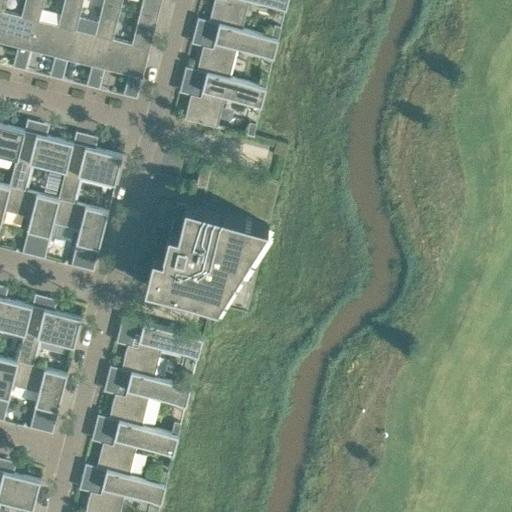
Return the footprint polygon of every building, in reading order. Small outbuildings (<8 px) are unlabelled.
[(39,19),(44,0),(25,0),(21,14),(2,9),(0,16),(0,40),(31,48),(39,19)] [(76,28),(83,0),(64,0),(58,24),(39,19),(31,48),(68,58),(76,28)] [(113,37),(122,0),(103,0),(95,33),(76,28),(68,58),(105,67),(113,37)] [(142,77),(161,0),(142,0),(132,42),(113,37),(105,67),(142,77)] [(288,0),(214,0),(209,20),(219,23),(219,22),(242,28),(242,27),(249,0),(261,0),(287,6),(288,0)] [(279,36),(272,34),(242,27),(242,28),(219,22),(219,23),(213,47),(203,44),(197,69),(207,71),(230,76),(238,46),(274,55),(279,36)] [(275,23),(272,34),(279,36),(282,25),(275,23)] [(267,85),(266,85),(259,83),(230,76),(207,71),(201,96),(191,93),(185,118),(217,126),(225,95),(262,104),(267,85)] [(262,72),(259,83),(266,85),(269,74),(262,72)] [(250,121),(247,132),(254,134),(257,122),(250,121)] [(22,138),(23,139),(25,129),(0,122),(0,152),(16,157),(17,157),(22,138)] [(32,161),(65,169),(66,170),(71,151),(72,151),(74,141),(46,134),(44,144),(23,139),(22,138),(17,157),(16,157),(9,184),(10,184),(25,188),(32,161)] [(81,173),(116,182),(123,153),(95,146),(93,156),(72,151),(71,151),(66,170),(65,169),(58,196),(60,197),(74,200),(81,173)] [(154,251),(146,284),(159,287),(201,298),(205,299),(211,300),(213,301),(220,302),(248,309),(270,222),(280,181),(279,181),(263,177),(212,164),(203,162),(202,163),(197,185),(204,187),(200,204),(187,201),(182,222),(183,222),(181,230),(170,228),(165,250),(166,250),(165,254),(154,251)] [(4,208),(10,184),(9,184),(0,181),(0,221),(2,222),(5,208),(4,208)] [(53,221),(60,197),(58,196),(25,188),(10,184),(4,208),(5,208),(31,215),(28,228),(51,234),(54,221),(53,221)] [(109,209),(74,200),(60,197),(53,221),(54,221),(80,228),(77,240),(99,246),(109,209)] [(30,313),(31,313),(33,303),(5,296),(3,306),(0,305),(0,325),(24,332),(25,332),(30,313)] [(75,344),(82,316),(54,309),(52,319),(31,313),(30,313),(25,332),(24,332),(17,359),(19,359),(33,363),(40,336),(75,344)] [(155,374),(162,344),(199,353),(204,334),(144,319),(138,343),(128,340),(122,368),(131,370),(132,369),(154,374),(155,374)] [(19,359),(17,359),(0,354),(0,393),(10,396),(13,383),(12,383),(19,359)] [(68,372),(33,363),(19,359),(12,383),(13,383),(39,390),(36,403),(58,409),(68,372)] [(187,402),(191,383),(184,381),(155,374),(154,374),(132,369),(131,370),(125,394),(116,391),(110,416),(119,418),(142,423),(150,393),(187,402)] [(191,383),(194,372),(187,370),(184,381),(191,383)] [(179,432),(172,430),(142,423),(119,418),(113,443),(103,440),(97,465),(107,467),(107,466),(130,472),(130,471),(138,442),(174,451),(179,432)] [(179,432),(182,420),(174,419),(172,430),(179,432)] [(167,481),(166,481),(159,479),(130,471),(130,472),(107,466),(107,467),(101,491),(91,489),(85,511),(119,511),(125,490),(162,500),(167,481)] [(162,467),(159,479),(166,481),(169,469),(162,467)] [(0,498),(34,507),(41,478),(13,471),(11,481),(0,478),(0,498)]
